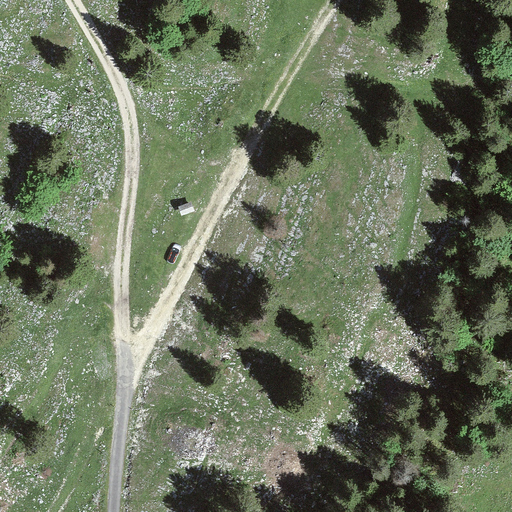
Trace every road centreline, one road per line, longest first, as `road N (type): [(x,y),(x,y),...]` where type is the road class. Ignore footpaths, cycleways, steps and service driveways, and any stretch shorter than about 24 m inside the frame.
road 1 (track): [(337,0),(211,211),(125,390)]
road 2 (track): [(72,0),(130,111),(121,278),(125,390)]
road 3 (track): [(125,390),(112,511)]
